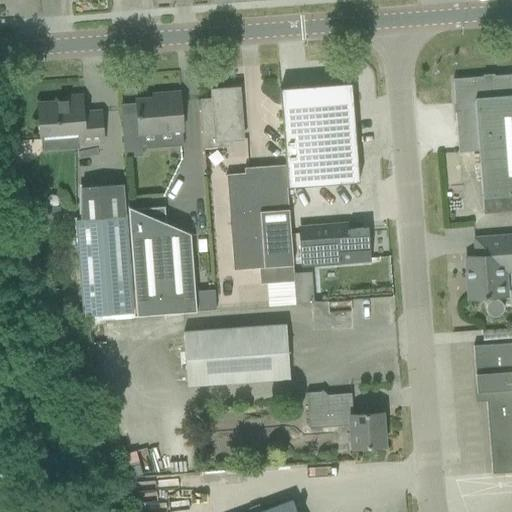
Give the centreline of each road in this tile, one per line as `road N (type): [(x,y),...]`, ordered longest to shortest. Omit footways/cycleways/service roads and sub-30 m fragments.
road 1 (unclassified): [(428,511),(415,437),(393,22)]
road 2 (unclassified): [(393,22),(0,43)]
